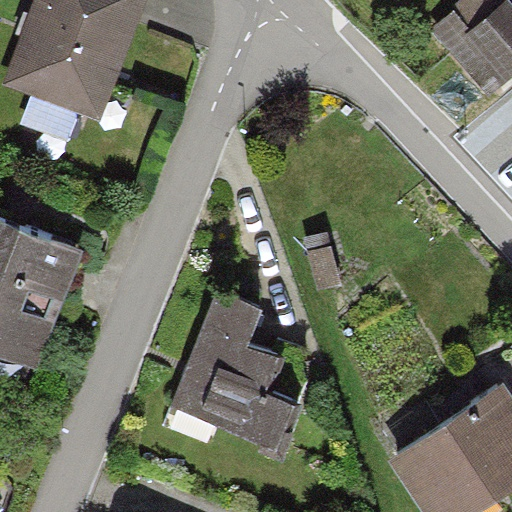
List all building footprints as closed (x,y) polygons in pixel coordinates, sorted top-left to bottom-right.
[(127,0),(32,0),(9,65),(93,96),(127,0)] [(506,0),(461,0),(433,24),(492,94),(511,77),(511,3),(510,5),(506,0)] [(81,252),(0,220),(0,355),(36,369),(81,252)] [(328,233),(305,240),(321,293),(344,287),(328,233)] [(263,309),(219,291),(172,407),(280,450),(297,408),(265,395),(280,359),(248,347),(263,309)] [(511,390),(509,386),(394,458),(427,511),(458,511),(511,478),(511,390)]
